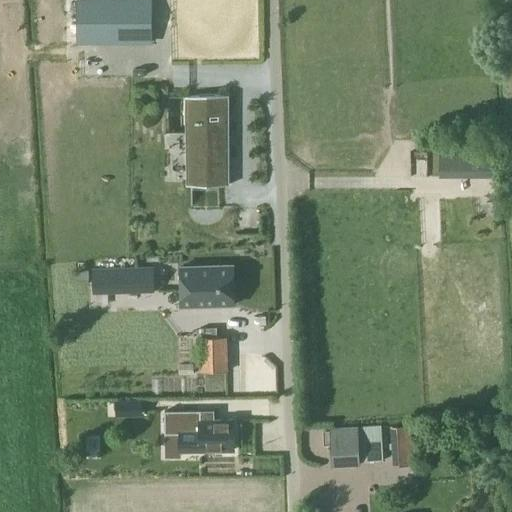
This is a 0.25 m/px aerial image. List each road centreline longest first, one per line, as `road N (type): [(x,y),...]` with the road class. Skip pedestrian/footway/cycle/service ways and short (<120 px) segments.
road 1 (unknown): [(284,184),(256,187),(248,177),(245,113),(258,80)]
road 2 (unknown): [(258,80),(181,70),(123,49)]
